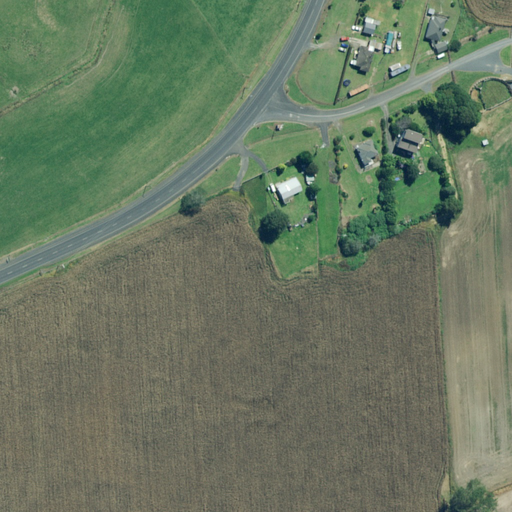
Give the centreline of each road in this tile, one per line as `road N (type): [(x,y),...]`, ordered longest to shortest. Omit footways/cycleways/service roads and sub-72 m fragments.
road 1 (secondary): [(0,277),(169,190),(260,101)]
road 2 (unclassified): [(260,101),(332,116),(453,66)]
